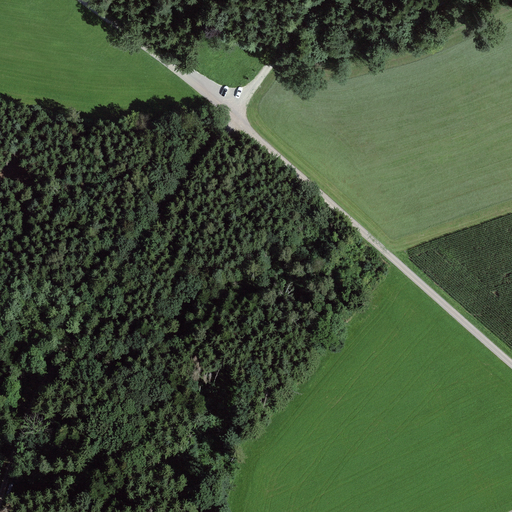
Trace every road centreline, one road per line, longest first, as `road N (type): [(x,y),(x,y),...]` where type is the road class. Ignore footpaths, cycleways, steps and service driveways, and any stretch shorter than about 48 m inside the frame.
road 1 (track): [(310,0),(91,304),(37,390),(0,481)]
road 2 (track): [(84,0),(511,360)]
